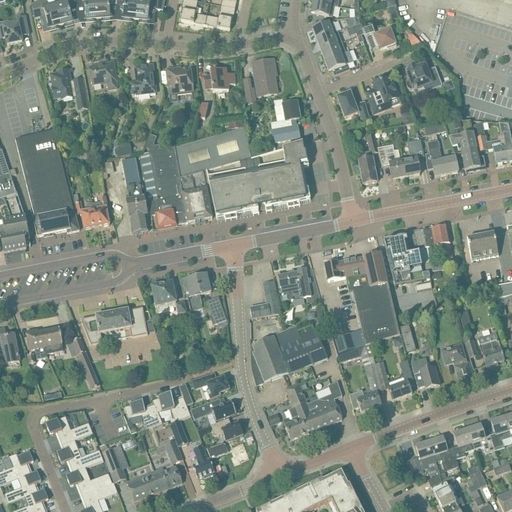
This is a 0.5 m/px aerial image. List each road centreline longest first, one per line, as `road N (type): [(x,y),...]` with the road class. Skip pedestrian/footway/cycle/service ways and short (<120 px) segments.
road 1 (residential): [(178,380),(33,416),(32,433),(64,511)]
road 2 (residential): [(278,478),(246,394),(233,245)]
road 3 (residential): [(0,75),(94,41),(165,42)]
road 4 (tertiary): [(352,450),(511,389)]
road 5 (unclassified): [(352,221),(511,189)]
road 6 (residential): [(0,304),(117,282),(132,265)]
road 7 (residential): [(132,265),(102,255),(0,274)]
road 8 (unclassified): [(352,221),(321,96)]
road 9 (residential): [(165,42),(205,48),(292,37)]
road 10 (unclassified): [(233,245),(352,221)]
